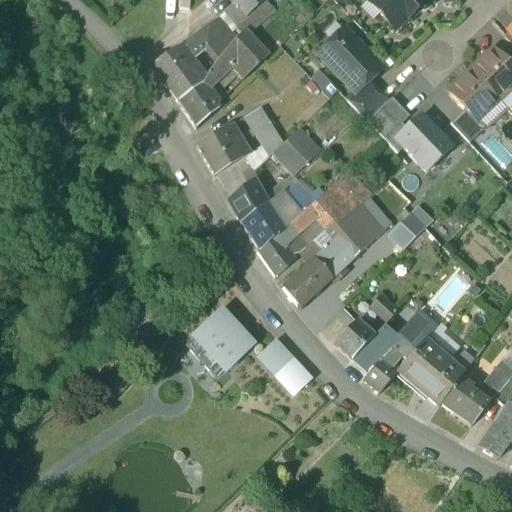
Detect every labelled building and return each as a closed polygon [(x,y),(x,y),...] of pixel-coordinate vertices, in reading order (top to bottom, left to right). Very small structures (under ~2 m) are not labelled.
[(189,0),(177,0),(177,14),(188,14),(189,0)] [(224,0),(232,9),(244,22),(269,0),(268,0),(224,0)] [(371,0),(382,11),(377,16),(393,33),(406,20),(408,22),(423,7),(421,6),(427,0),(371,0)] [(265,5),(256,13),(263,21),(272,13),(265,5)] [(244,22),(232,9),(222,19),(234,33),(241,26),(245,23),(244,22)] [(245,23),(241,26),(249,33),(263,21),(256,13),(245,23)] [(217,24),(206,32),(206,31),(176,53),(185,66),(203,53),(216,68),(234,45),(217,24)] [(373,67),(342,34),(321,55),(320,62),(352,97),(354,98),(365,87),(368,84),(362,77),(373,67)] [(216,68),(207,79),(215,88),(230,74),(241,86),(266,62),(242,36),(216,68)] [(185,66),(176,53),(150,72),(176,108),(201,88),(200,87),(185,66)] [(490,53),(469,73),(496,102),(511,86),(511,75),(507,70),(490,53)] [(496,102),(469,73),(447,95),(463,111),(474,123),(475,122),(496,102)] [(215,88),(207,79),(200,87),(201,88),(207,96),(215,88)] [(365,87),(354,98),(352,97),(344,104),(365,126),(385,107),(365,87)] [(201,88),(176,108),(194,135),(217,116),(214,112),(217,109),(210,100),(207,96),(201,88)] [(224,102),(216,94),(210,100),(217,109),(224,102)] [(385,107),(365,126),(381,143),(407,118),(391,101),(385,107)] [(463,111),(448,126),(467,146),(483,131),(475,122),(474,123),(463,111)] [(281,150),(259,114),(243,124),(260,152),(255,155),(262,168),(272,159),(281,150)] [(423,178),(450,152),(420,120),(392,145),(423,178)] [(225,135),(194,151),(212,183),(235,169),(241,165),(241,164),(225,135)] [(281,150),(272,159),(292,180),(316,156),(296,136),(281,150)] [(255,155),(241,164),(241,165),(235,169),(242,181),(250,176),(252,180),(253,178),(262,168),(255,155)] [(235,169),(214,181),(229,205),(248,190),(242,181),(235,169)] [(250,176),(242,181),(248,190),(252,187),(255,184),(252,180),(250,176)] [(286,181),(281,186),(285,190),(290,185),(286,181)] [(308,211),(304,215),(314,225),(324,236),(341,227),(360,209),(337,184),(308,211)] [(229,205),(226,207),(239,230),(266,209),(252,187),(248,190),(229,205)] [(291,192),(282,200),(299,219),(304,215),(308,211),(291,192)] [(266,209),(239,230),(257,257),(276,240),(283,234),(266,209)] [(360,209),(341,227),(324,236),(333,247),(334,246),(340,253),(346,248),(357,260),(382,236),(360,209)] [(299,219),(286,231),(295,243),(314,225),(304,215),(299,219)] [(410,217),(387,240),(401,255),(424,232),(410,217)] [(295,243),(286,251),(285,251),(284,255),(289,262),(299,259),(301,257),(324,236),(314,225),(295,243)] [(295,243),(286,231),(283,234),(276,240),(285,251),(286,251),(295,243)] [(324,236),(301,257),(299,259),(299,261),(308,270),(312,266),(333,247),(324,236)] [(285,251),(276,240),(257,257),(255,259),(273,284),(286,273),(289,262),(284,255),(285,251)] [(333,247),(312,266),(330,285),(357,260),(346,248),(340,253),(334,246),(333,247)] [(308,270),(282,294),(281,294),(280,295),(298,316),(330,285),(312,266),(308,270)] [(465,280),(457,290),(464,297),(473,287),(465,280)] [(395,319),(377,303),(368,313),(371,316),(385,329),(395,319)] [(419,320),(405,308),(395,319),(403,327),(409,332),(419,320)] [(254,351),(220,315),(184,348),(218,384),(254,351)] [(403,327),(395,319),(385,329),(388,332),(394,337),(403,327)] [(419,320),(409,332),(412,335),(399,348),(412,358),(422,346),(433,333),(419,320)] [(354,326),(331,350),(349,366),(371,342),(354,326)] [(387,358),(371,342),(349,366),(366,381),(387,358)] [(448,370),(422,346),(412,358),(403,368),(395,377),(394,379),(425,405),(451,373),(448,370)] [(273,382),(290,366),(273,348),(256,364),(273,382)] [(412,358),(399,348),(391,356),(397,362),(403,368),(412,358)] [(397,362),(391,356),(388,358),(394,364),(397,362)] [(459,357),(448,370),(451,373),(460,381),(461,381),(471,367),(459,357)] [(387,358),(366,381),(361,388),(377,401),(381,395),(381,394),(394,379),(395,377),(389,371),(394,364),(388,358),(387,358)] [(511,377),(511,378),(498,367),(477,393),(473,390),(469,394),(458,385),(438,410),(439,411),(467,434),(490,406),(500,414),(506,407),(511,399),(511,377)] [(451,373),(425,405),(436,415),(439,411),(438,410),(458,385),(461,381),(460,381),(451,373)] [(511,402),(507,408),(506,407),(474,455),(494,465),(511,439),(511,402)] [(257,493),(246,505),(254,511),(264,511),(271,505),(257,493)]
